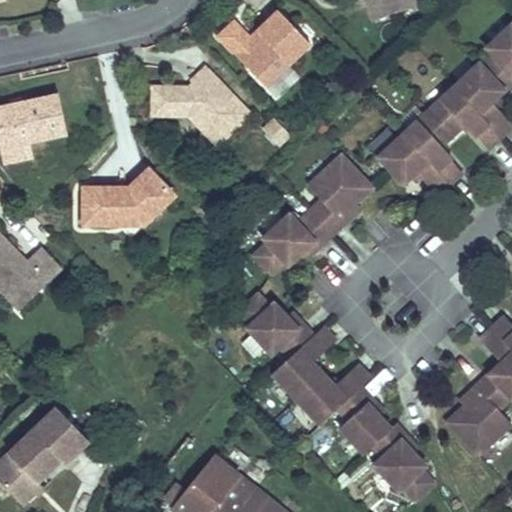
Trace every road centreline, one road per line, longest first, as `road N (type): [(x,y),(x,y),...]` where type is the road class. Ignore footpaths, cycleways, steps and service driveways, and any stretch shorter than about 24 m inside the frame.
road 1 (residential): [(177,0),(163,15),(127,27),(0,54)]
road 2 (residential): [(511,193),(399,297)]
